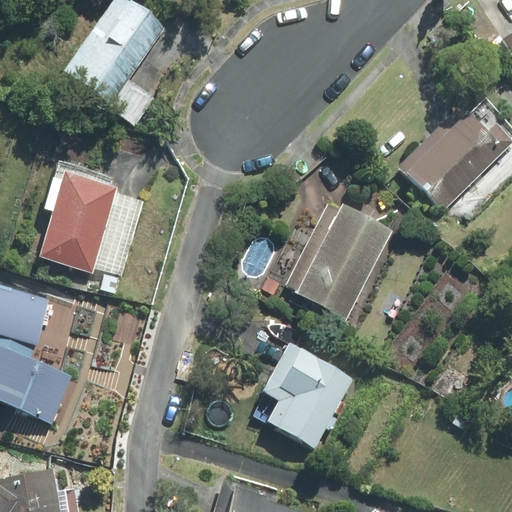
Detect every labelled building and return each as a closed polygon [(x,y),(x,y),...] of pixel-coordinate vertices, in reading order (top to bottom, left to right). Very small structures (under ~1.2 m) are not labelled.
[(125,83),(158,28),(111,0),(104,0),(54,82),(135,131),(154,100),(125,83)] [(511,29),(498,38),(511,59),(511,29)] [(436,216),(508,146),(472,109),(465,116),(456,107),(391,170),(436,216)] [(88,277),(112,191),(59,176),(56,186),(46,183),(37,215),(45,217),(33,262),(88,277)] [(341,328),(386,237),(321,205),(277,297),(341,328)] [(0,293),(0,343),(32,351),(42,302),(0,293)] [(348,381),(282,347),(254,402),(269,409),(259,427),(310,454),(348,381)] [(66,381),(0,349),(0,409),(43,430),(66,381)] [(463,440),(475,418),(456,408),(444,430),(463,440)] [(55,511),(47,474),(0,484),(0,511),(55,511)] [(281,511),(272,510),(276,495),(220,480),(210,511),(281,511)]
